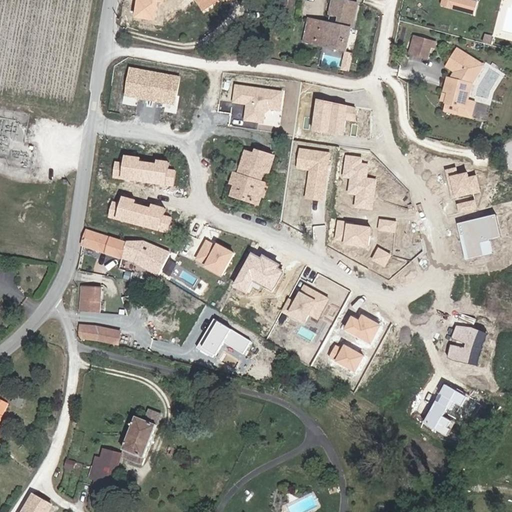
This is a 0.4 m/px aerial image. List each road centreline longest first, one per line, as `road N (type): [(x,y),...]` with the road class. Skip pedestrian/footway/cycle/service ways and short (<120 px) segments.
road 1 (unclassified): [(389,0),(364,92),(240,66),(207,75),(99,53)]
road 2 (unclassified): [(0,351),(54,297),(74,248),(99,53)]
road 3 (unknown): [(49,303),(67,329),(73,380),(64,418),(17,511)]
road 4 (unknown): [(376,60),(395,75),(425,134),(450,144),(511,140)]
